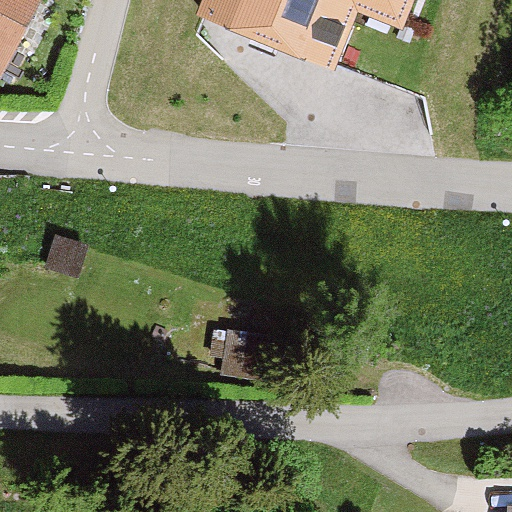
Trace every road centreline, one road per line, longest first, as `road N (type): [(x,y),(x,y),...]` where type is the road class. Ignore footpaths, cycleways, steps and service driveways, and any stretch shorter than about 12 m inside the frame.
road 1 (residential): [(0,157),(511,194)]
road 2 (residential): [(0,417),(442,426),(511,417)]
